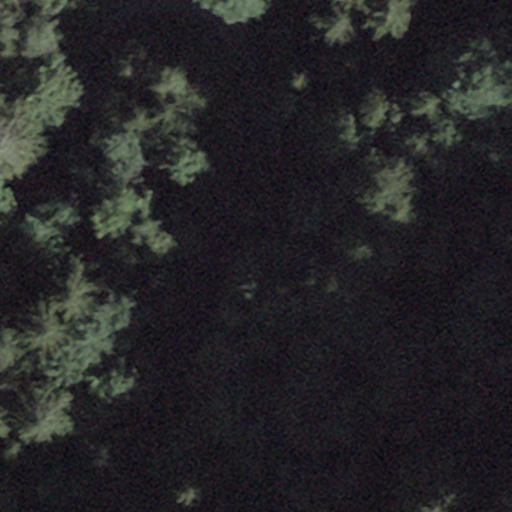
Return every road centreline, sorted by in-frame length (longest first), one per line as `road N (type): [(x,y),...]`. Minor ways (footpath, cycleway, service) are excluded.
road 1 (track): [(106,511),(115,455),(150,368),(230,237),(248,102),(245,56),(233,26),(206,0)]
road 2 (track): [(128,0),(0,214)]
